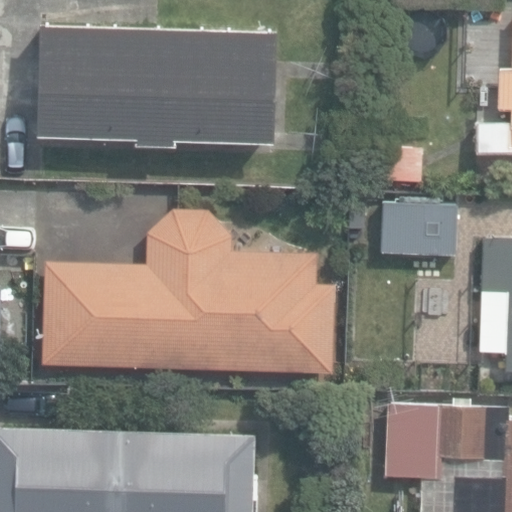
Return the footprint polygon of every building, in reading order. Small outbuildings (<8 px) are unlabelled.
[(157,141),(161,24),(44,22),(42,131),(137,133),(137,141),(157,141)] [(276,137),(277,26),(161,24),(157,141),(178,142),(178,136),(274,137),(276,137)] [(511,64),(501,64),(499,106),(511,105),(511,120),(476,119),(475,150),(511,151),(511,64)] [(385,177),(422,179),(424,145),(387,143),(385,177)] [(353,217),(382,217),(382,184),(353,184),(353,217)] [(457,253),(458,199),(383,197),(381,251),(457,253)] [(41,361),(333,371),(336,281),(316,281),(317,250),(231,247),(232,234),(211,206),(175,205),(147,230),(146,261),(45,258),(41,361)] [(511,231),(508,231),(508,238),(482,237),(481,288),(501,289),(498,370),(511,370),(511,231)] [(511,511),(511,420),(507,420),(508,406),(392,400),(389,469),(443,472),(444,449),(506,453),(505,477),(459,474),(456,511),(511,511)] [(0,511),(118,511),(120,424),(0,420),(0,511)] [(120,424),(118,511),(254,511),(255,494),(259,494),(260,472),(255,472),(257,428),(120,424)]
